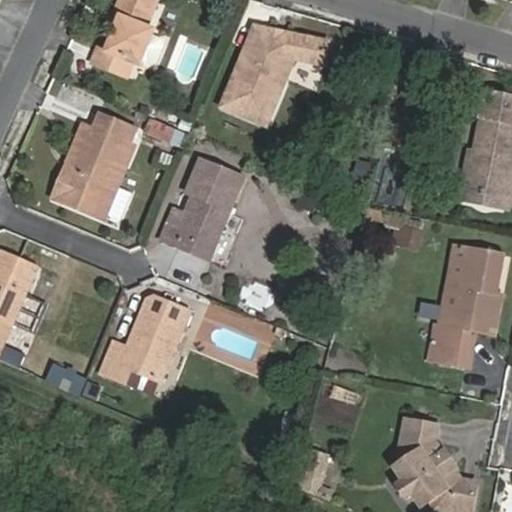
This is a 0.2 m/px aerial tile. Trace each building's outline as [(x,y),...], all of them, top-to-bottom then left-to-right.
[(128,77),(133,62),(141,66),(143,61),(148,49),(153,36),(154,32),(147,29),(157,2),(153,0),(122,0),(115,15),(122,18),(109,52),(99,49),(93,63),(128,77)] [(256,27),(222,107),(267,126),(295,60),(325,66),(330,42),(256,27)] [(153,36),(148,49),(143,61),(157,67),(167,41),(153,36)] [(165,76),(198,89),(214,49),(181,36),(165,76)] [(415,50),(413,58),(426,62),(428,54),(415,50)] [(473,116),(483,118),(487,93),(478,91),(473,116)] [(511,97),(487,93),(483,118),(467,196),(511,204),(511,173),(511,168),(511,97)] [(70,164),(56,198),(104,218),(106,213),(118,186),(134,147),(130,145),(135,131),(102,118),(79,168),(70,164)] [(145,132),(185,149),(190,135),(150,119),(145,132)] [(389,145),(398,148),(407,122),(397,119),(389,145)] [(177,236),(215,252),(245,178),(201,160),(188,193),(194,196),(186,214),(174,210),(162,240),(173,245),(177,236)] [(118,186),(106,213),(121,220),(133,192),(118,186)] [(400,226),(394,242),(416,250),(421,233),(400,226)] [(470,369),(477,332),(491,334),(505,256),(469,249),(454,328),(436,325),(429,362),(470,369)] [(4,251),(0,258),(0,321),(12,327),(39,267),(4,251)] [(127,383),(132,371),(161,383),(191,313),(155,298),(148,301),(128,348),(114,343),(102,374),(127,383)] [(1,362),(19,369),(24,356),(5,349),(1,362)] [(50,383),(81,396),(85,385),(56,372),(50,383)] [(453,511),(471,511),(478,484),(463,481),(436,442),(440,427),(407,421),(399,461),(402,467),(401,476),(418,501),(427,502),(430,506),(453,511)] [(328,456),(304,450),(294,486),(319,496),(328,456)] [(267,452),(261,467),(280,475),(286,460),(267,452)]
